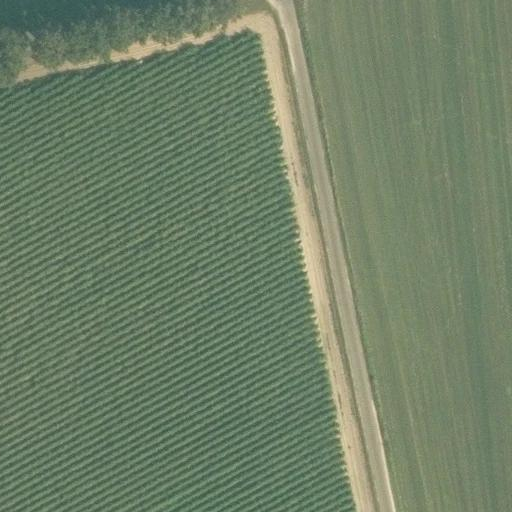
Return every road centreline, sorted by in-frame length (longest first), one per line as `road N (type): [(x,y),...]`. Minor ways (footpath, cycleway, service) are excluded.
road 1 (unclassified): [(393,511),(293,0)]
road 2 (unclassified): [(0,49),(228,0)]
